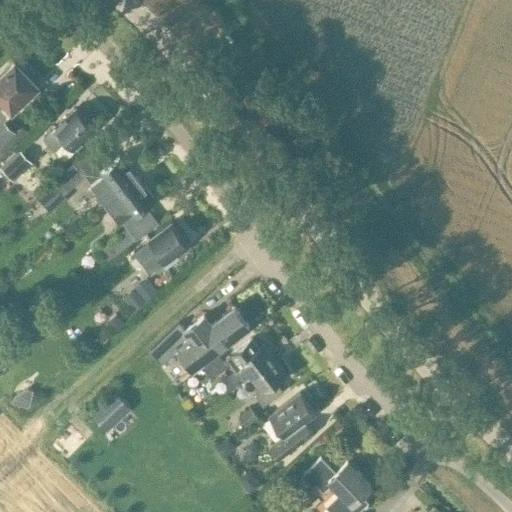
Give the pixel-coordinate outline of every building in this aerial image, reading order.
[(0,112),(3,115),(5,113),(9,108),(35,83),(25,73),(27,66),(23,62),(16,63),(14,61),(0,75),(0,112)] [(263,122),(275,113),(282,107),(263,82),(243,98),(263,122)] [(54,128),(43,138),(54,149),(64,139),(74,149),(95,128),(76,107),(54,128)] [(14,131),(2,117),(0,118),(0,157),(28,132),(21,125),(14,131)] [(0,165),(13,180),(32,162),(19,148),(0,165)] [(120,190),(137,177),(119,154),(110,161),(106,155),(87,170),(94,179),(90,182),(105,201),(120,190)] [(63,194),(84,175),(73,163),(46,188),(56,198),(62,193),(63,194)] [(120,190),(105,201),(119,219),(123,216),(131,227),(150,213),(144,206),(153,199),(137,177),(120,190)] [(155,271),(165,263),(188,245),(171,223),(148,239),(156,250),(146,258),(155,271)] [(108,259),(135,239),(127,228),(99,248),(108,259)] [(146,276),(133,286),(141,296),(144,300),(157,290),(154,286),(146,276)] [(179,322),(146,346),(149,349),(155,358),(172,345),(187,367),(201,357),(204,360),(250,326),(234,304),(210,321),(204,313),(184,328),(182,325),(180,322),(179,322)] [(116,313),(106,321),(113,330),(124,323),(116,313)] [(245,366),(252,376),(253,376),(261,369),(274,359),(263,344),(254,351),(248,343),(228,359),(238,372),(245,366)] [(211,379),(228,366),(219,355),(202,368),(211,379)] [(261,369),(253,376),(260,385),(253,390),(264,405),(284,390),(278,382),(287,375),(274,359),(261,369)] [(14,395),(12,402),(28,406),(33,390),(26,388),(14,395)] [(107,431),(131,408),(113,389),(89,411),(107,431)] [(277,460),(302,441),(313,432),(305,421),(316,413),(300,393),(270,417),(284,435),(268,447),(277,460)] [(245,425),(257,416),(250,406),(238,415),(245,425)] [(335,471),(320,456),(302,474),(311,485),(315,482),(323,490),(332,482),(341,491),(327,505),(333,511),(356,511),(368,501),(361,493),(371,484),(348,459),(335,471)] [(248,470),(238,477),(249,492),(259,484),(248,470)]
